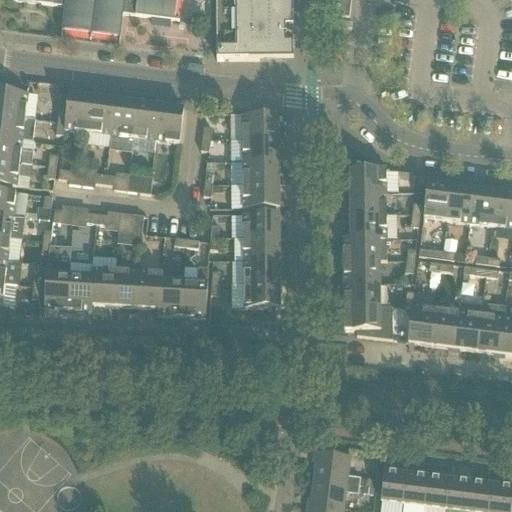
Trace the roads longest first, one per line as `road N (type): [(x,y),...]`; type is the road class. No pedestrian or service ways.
road 1 (tertiary): [(310,99),(0,60)]
road 2 (tertiary): [(310,99),(353,105),(414,148),(511,162)]
road 3 (residential): [(354,356),(511,375)]
